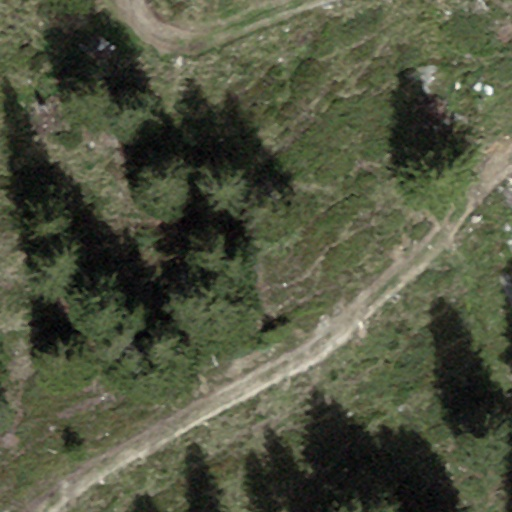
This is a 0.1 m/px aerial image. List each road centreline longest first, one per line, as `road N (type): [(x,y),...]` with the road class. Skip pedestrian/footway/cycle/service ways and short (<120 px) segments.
road 1 (track): [(511,168),(468,197),(276,375),(25,511)]
road 2 (track): [(138,0),(194,38),(313,0)]
